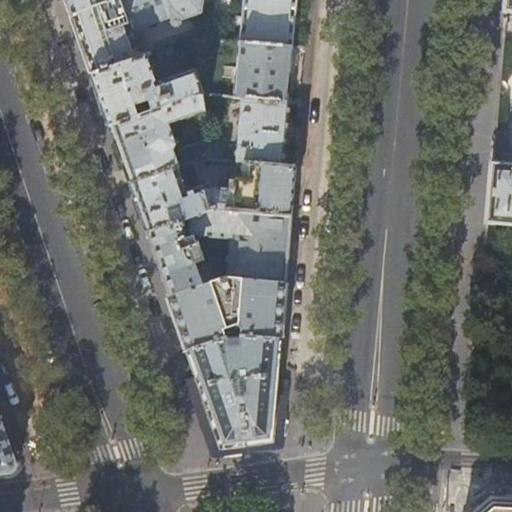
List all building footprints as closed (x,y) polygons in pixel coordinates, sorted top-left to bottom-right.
[(118,0),(65,0),(71,17),(118,0)] [(118,0),(71,17),(80,41),(91,75),(147,55),(150,54),(146,43),(139,40),(135,41),(132,30),(174,15),(175,17),(172,19),(172,24),(172,25),(175,27),(178,27),(180,26),(182,24),(182,19),(200,13),(202,0),(118,0)] [(295,24),(296,0),(244,0),(240,42),(293,46),(295,24)] [(511,0),(505,0),(505,5),(504,11),(511,11),(511,164),(491,163),(488,196),(486,222),(511,224),(511,0)] [(290,74),(293,46),(240,42),(235,97),(243,98),(288,101),(290,74)] [(157,52),(160,60),(177,53),(174,46),(157,52)] [(157,84),(147,55),(91,75),(100,98),(110,127),(202,94),(204,94),(196,71),(157,84)] [(130,183),(187,163),(194,161),(195,164),(211,158),(209,145),(208,138),(181,148),(177,156),(174,157),(172,151),(175,146),(176,146),(169,123),(205,112),(202,94),(110,127),(119,155),(130,183)] [(285,133),(288,101),(243,98),(238,161),(282,165),(285,133)] [(224,143),(209,145),(211,158),(211,159),(223,160),(224,143)] [(294,166),(282,165),(238,161),(236,177),(231,177),(230,187),(201,186),(208,210),(290,217),(292,191),(294,166)] [(190,171),(187,163),(130,183),(138,207),(147,233),(187,219),(209,211),(208,210),(201,186),(185,191),(179,174),(190,171)] [(185,234),(193,236),(230,239),(229,246),(225,248),(224,257),(228,260),(227,278),(284,283),(287,254),(289,222),(290,217),(208,210),(209,211),(187,219),(185,234)] [(185,234),(187,219),(147,233),(159,267),(169,296),(202,285),(188,246),(195,244),(193,236),(185,234)] [(282,311),(284,283),(227,278),(223,278),(202,285),(169,296),(177,319),(188,350),(227,337),(231,336),(243,336),(279,340),(282,311)] [(275,389),(279,340),(243,336),(243,345),(242,346),(242,348),(227,348),(227,337),(188,350),(198,379),(216,430),(222,447),(245,444),(271,440),(275,389)] [(311,389),(307,396),(320,404),(324,397),(311,389)] [(0,413),(0,476),(12,474),(15,472),(19,466),(7,434),(0,413)] [(511,511),(511,497),(499,497),(491,497),(473,511),(511,511)]
